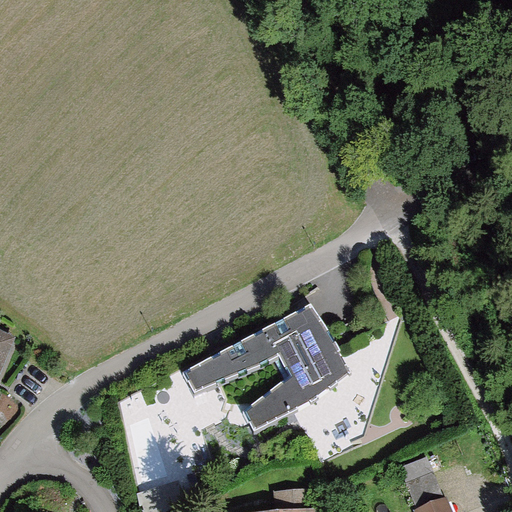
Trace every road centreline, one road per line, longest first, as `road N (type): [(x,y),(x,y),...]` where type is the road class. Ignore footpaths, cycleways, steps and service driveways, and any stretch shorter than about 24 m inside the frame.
road 1 (residential): [(23,440),(86,385),(511,145)]
road 2 (track): [(511,471),(297,0)]
